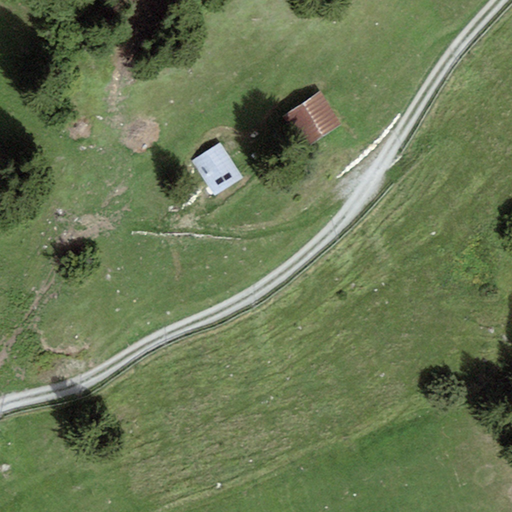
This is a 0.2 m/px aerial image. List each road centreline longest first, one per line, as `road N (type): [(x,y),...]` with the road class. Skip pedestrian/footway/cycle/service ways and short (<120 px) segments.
road 1 (track): [(502,0),(451,55),(349,217),(281,278),(234,309),(170,331),(92,383),(0,407)]
road 2 (track): [(367,194),(344,195),(290,225),(249,233),(177,229),(211,208),(280,138)]
